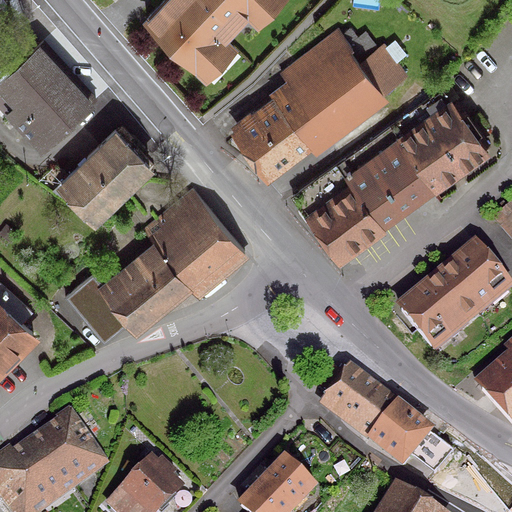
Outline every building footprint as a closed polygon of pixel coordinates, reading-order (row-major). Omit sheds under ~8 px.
[(163,0),(145,20),(194,66),(204,76),(232,48),(222,38),(246,12),(257,22),(277,0),(163,0)] [(347,49),(333,31),(290,63),(279,71),(293,90),(236,133),(265,173),(269,169),(376,89),(389,80),(384,72),(392,66),(381,51),(379,52),(365,35),(347,49)] [(39,45),(42,42),(41,41),(0,78),(0,106),(5,112),(7,110),(40,147),(94,99),(92,98),(89,100),(39,45)] [(440,89),(401,117),(291,195),(308,219),(311,217),(337,255),(484,150),(440,89)] [(148,166),(113,130),(51,190),(70,203),(75,198),(94,218),(127,186),(141,172),(148,166)] [(250,258),(192,189),(143,231),(154,245),(102,288),(98,291),(126,324),(138,339),(193,293),(200,301),(250,258)] [(511,203),(494,219),(511,240),(511,203)] [(477,248),(428,288),(400,311),(430,347),(506,284),(477,248)] [(98,291),(102,288),(94,278),(68,300),(105,343),(126,324),(98,291)] [(0,284),(0,365),(32,334),(18,321),(28,310),(0,284)] [(511,362),(480,391),(511,426),(511,340),(509,343),(504,347),(511,355),(511,362)] [(317,385),(327,392),(340,375),(331,367),(323,378),(320,382),(317,385)] [(344,370),(340,375),(327,392),(324,397),(336,410),(371,436),(368,439),(403,466),(410,458),(433,476),(452,452),(434,439),(428,434),(393,406),(392,408),(344,370)] [(96,458),(69,421),(60,428),(58,424),(27,445),(30,449),(0,469),(0,471),(25,507),(96,458)] [(173,474),(159,461),(154,466),(150,462),(108,506),(114,511),(154,511),(177,488),(168,480),(173,474)] [(312,489),(284,461),(261,484),(291,511),(312,489)] [(290,511),(291,511),(261,484),(239,506),(244,511),(290,511)] [(440,511),(400,486),(383,511),(440,511)]
